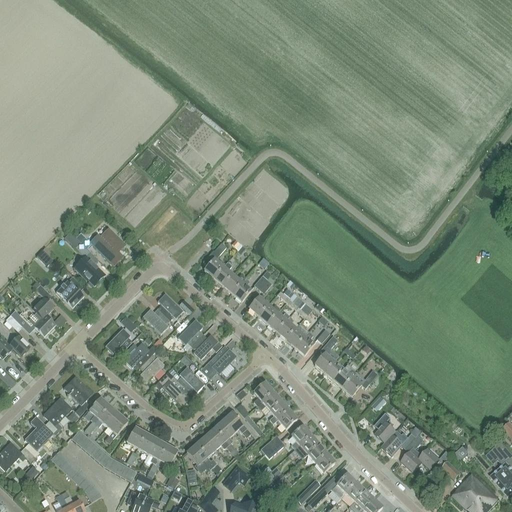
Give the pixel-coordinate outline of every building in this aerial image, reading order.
[(80,235),(76,240),(81,245),(87,251),(91,246),(114,269),(124,259),(119,254),(126,247),(110,232),(102,240),(100,239),(98,236),(90,245),(80,235)] [(220,233),(215,238),(220,243),(225,237),(220,233)] [(84,260),(74,270),(79,274),(86,282),(87,281),(94,288),(105,278),(94,267),(98,263),(90,255),(90,254),(87,251),(81,245),(75,251),(84,260)] [(218,259),(226,250),(221,245),(220,246),(214,253),(213,252),(203,264),(208,268),(204,273),(213,281),(228,264),(227,264),(226,266),(218,259)] [(42,253),(36,259),(46,269),(52,263),(42,253)] [(262,270),(267,264),(261,259),(256,265),(262,270)] [(232,277),(228,273),(232,268),(228,264),(213,281),(222,289),(232,277)] [(267,282),(271,277),(266,273),(254,288),(258,292),(267,282)] [(231,297),(245,280),(241,276),(237,281),(232,277),(222,289),(231,297)] [(57,295),(63,300),(72,310),(84,298),(79,294),(84,290),(72,279),(68,284),(57,295)] [(251,293),(246,289),(249,285),(245,281),(246,281),(245,280),(231,297),(240,305),(251,293)] [(271,286),(267,282),(258,292),(263,296),(271,286)] [(44,300),(33,311),(36,315),(42,321),(46,317),(54,309),(47,303),(52,298),(40,287),(36,291),(44,300)] [(287,292),(283,296),(288,300),(289,301),(293,297),(287,292)] [(286,304),(289,301),(288,300),(283,296),(280,293),(277,297),(286,304)] [(175,321),(182,313),(165,296),(157,304),(162,308),(159,312),(163,316),(169,323),(173,319),(175,321)] [(303,303),(302,303),(294,296),(293,297),(289,301),(286,304),(295,312),(303,303)] [(267,302),(264,304),(259,299),(248,311),(258,319),(270,305),(267,302)] [(307,317),(308,317),(310,315),(312,312),(303,303),(295,312),(304,320),(307,317)] [(277,315),(268,308),(271,305),(270,305),(258,319),(267,327),(277,315)] [(150,311),(142,319),(160,337),(168,329),(166,327),(169,323),(163,316),(159,320),(150,311)] [(21,316),(20,317),(15,313),(11,317),(22,329),(29,336),(35,330),(44,339),(56,327),(46,317),(42,321),(36,315),(33,318),(32,316),(29,319),(30,321),(28,323),(21,316)] [(285,315),(282,319),(277,315),(267,327),(276,335),(290,319),(285,315)] [(17,334),(22,329),(11,317),(6,322),(7,323),(4,326),(9,331),(12,328),(17,334)] [(131,323),(126,319),(121,324),(125,329),(131,323)] [(285,324),(276,335),(285,343),(294,332),(295,331),(290,326),(293,323),(289,320),(290,319),(285,324)] [(191,348),(202,337),(198,334),(202,329),(195,322),(177,340),(185,347),(188,345),(191,348)] [(294,332),(285,343),(294,351),(308,334),(299,327),(299,326),(298,327),(295,331),(294,332)] [(121,355),(132,344),(128,340),(130,338),(123,331),(105,349),(113,356),(118,351),(121,355)] [(325,332),(316,341),(321,346),(330,336),(325,332)] [(332,355),(345,342),(335,332),(322,346),(332,355)] [(314,346),(309,343),(313,338),(308,334),(294,351),(303,358),(314,346)] [(222,348),(217,344),(210,337),(205,341),(202,337),(191,348),(195,352),(192,355),(200,362),(211,351),(216,355),(222,348)] [(20,359),(30,349),(18,338),(9,347),(12,351),(20,359)] [(12,351),(9,347),(1,339),(0,339),(0,358),(2,361),(12,351)] [(170,340),(163,347),(167,351),(174,343),(170,340)] [(154,346),(157,350),(162,345),(158,341),(154,346)] [(130,357),(124,363),(132,370),(136,365),(140,369),(143,366),(152,356),(153,357),(157,352),(153,348),(149,352),(142,345),(137,350),(135,348),(136,348),(133,346),(126,353),(130,357)] [(351,353),(350,353),(346,349),(343,352),(352,361),(355,357),(351,353)] [(219,377),(236,359),(228,351),(224,356),(220,352),(210,363),(200,372),(209,382),(217,375),(219,377)] [(147,370),(139,378),(147,385),(164,367),(157,360),(156,360),(153,357),(152,356),(143,366),(147,370)] [(324,375),(334,364),(324,356),(314,368),(324,375)] [(184,358),(180,362),(187,369),(191,365),(184,358)] [(333,383),(343,372),(334,364),(324,375),(333,383)] [(204,387),(186,369),(183,366),(176,372),(180,376),(179,377),(181,379),(177,383),(188,394),(192,390),(197,395),(204,387)] [(343,372),(333,383),(342,391),(356,375),(351,371),(347,367),(343,372)] [(369,386),(378,377),(373,372),(364,382),(369,386)] [(158,384),(155,388),(159,392),(163,388),(169,382),(171,385),(164,392),(182,410),(189,402),(184,397),(188,394),(177,383),(177,382),(173,379),(172,377),(168,374),(158,384)] [(356,375),(342,391),(351,399),(361,388),(364,392),(369,386),(364,382),(361,379),(356,375)] [(75,379),(64,390),(81,407),(74,414),(79,419),(87,411),(82,407),(87,402),(84,399),(90,393),(75,379)] [(257,408),(272,394),(264,384),(253,394),(258,400),(253,404),(257,408)] [(269,413),(281,403),(272,394),(257,408),(260,412),(265,408),(269,413)] [(372,408),(378,413),(386,404),(380,399),(372,408)] [(58,426),(72,411),(60,400),(43,417),(49,423),(45,428),(53,436),(55,438),(63,430),(58,426)] [(97,421),(109,408),(100,400),(88,413),(97,421)] [(272,426),(289,412),(281,403),(269,413),(273,418),(269,422),(272,426)] [(244,420),(247,417),(249,415),(240,406),(235,410),(244,420)] [(107,430),(119,416),(109,408),(97,421),(94,425),(97,427),(99,429),(102,425),(107,430)] [(285,432),(297,422),(289,412),(272,426),(273,427),(277,423),(285,432)] [(73,425),(78,420),(73,414),(67,420),(73,425)] [(243,428),(232,415),(222,423),(234,436),(239,432),(246,440),(250,436),(243,428)] [(116,438),(128,424),(119,416),(107,430),(111,434),(104,441),(109,446),(116,438)] [(385,446),(393,438),(396,434),(386,425),(391,420),(387,416),(376,428),(380,431),(374,437),(384,446),(385,446)] [(247,417),(244,420),(252,429),(256,426),(247,417)] [(29,445),(24,450),(35,460),(30,465),(35,470),(42,463),(37,458),(39,456),(36,453),(53,436),(45,428),(36,419),(30,425),(36,430),(25,442),(29,445)] [(97,427),(94,425),(92,423),(88,428),(93,432),(97,427)] [(229,440),(234,436),(222,423),(213,431),(229,448),(231,446),(233,444),(229,440)] [(511,428),(511,427),(509,424),(502,431),(511,440),(511,428)] [(259,438),(263,435),(256,426),(252,429),(259,438)] [(89,437),(93,432),(88,428),(84,432),(89,437)] [(295,452),(311,438),(303,428),(291,439),(295,443),(291,447),(295,452)] [(135,429),(126,445),(127,445),(137,451),(145,435),(135,429)] [(235,451),(231,446),(229,448),(213,431),(204,439),(216,452),(220,448),(224,452),(226,450),(230,455),(235,451)] [(76,445),(84,437),(79,433),(72,441),(76,445)] [(145,435),(137,451),(142,454),(147,457),(156,441),(145,435)] [(384,446),(381,449),(392,459),(402,448),(405,451),(415,439),(412,436),(402,446),(397,441),(393,438),(385,446),(384,446)] [(81,449),(88,441),(84,437),(76,445),(81,449)] [(419,461),(422,457),(415,452),(423,443),(417,437),(415,439),(405,451),(409,455),(401,464),(413,474),(422,465),(422,464),(419,461)] [(265,456),(280,443),(276,438),(260,452),(265,456)] [(307,457),(319,447),(311,438),(295,452),(294,453),(302,462),(307,457)] [(207,460),(216,452),(204,439),(195,447),(207,460)] [(86,453),(93,445),(88,441),(81,449),(86,453)] [(158,463),(166,447),(156,441),(147,457),(153,460),(150,464),(153,466),(150,471),(155,474),(158,468),(156,467),(158,463)] [(269,461),(285,448),(280,443),(265,456),(269,461)] [(489,479),(508,500),(511,495),(511,470),(511,469),(511,456),(501,444),(485,458),(493,467),(497,463),(502,468),(489,479)] [(35,460),(24,450),(20,454),(10,445),(0,455),(0,468),(5,474),(19,459),(23,463),(25,461),(30,465),(35,460)] [(90,457),(98,449),(93,445),(86,453),(90,457)] [(168,468),(177,453),(166,447),(158,463),(156,467),(158,468),(161,469),(163,465),(168,468)] [(207,460),(195,447),(186,455),(197,467),(195,469),(201,475),(205,471),(208,474),(212,470),(217,466),(212,461),(210,463),(207,460)] [(315,466),(327,456),(319,447),(307,457),(315,466)] [(95,462),(102,453),(98,449),(90,457),(95,462)] [(463,450),(455,456),(460,462),(467,455),(463,450)] [(234,460),(237,457),(239,455),(235,451),(230,455),(234,460)] [(444,456),(442,459),(440,462),(428,451),(422,457),(419,461),(422,464),(422,465),(430,473),(439,463),(443,466),(449,460),(444,456)] [(55,466),(64,457),(59,453),(51,462),(55,466)] [(99,466),(107,457),(102,453),(95,462),(99,466)] [(137,458),(135,455),(132,454),(129,459),(135,463),(137,458)] [(323,475),(335,465),(327,456),(315,466),(323,475)] [(60,470),(68,462),(64,457),(55,466),(60,470)] [(105,470),(109,459),(107,457),(99,466),(104,470),(105,470)] [(109,473),(115,462),(109,459),(105,470),(109,473)] [(131,468),(135,463),(129,459),(126,465),(131,468)] [(64,475),(73,466),(68,462),(60,470),(64,475)] [(115,476),(120,465),(115,462),(109,473),(115,476)] [(453,481),(459,475),(448,464),(441,470),(453,481)] [(120,479),(125,468),(120,465),(115,476),(120,479)] [(69,479),(77,470),(73,466),(64,475),(69,479)] [(221,471),(217,466),(212,470),(216,475),(221,471)] [(126,482),(131,472),(125,468),(120,479),(126,482)] [(237,468),(222,486),(231,493),(239,484),(244,488),(251,479),(237,468)] [(270,486),(277,480),(275,476),(279,473),(276,469),(269,475),(269,476),(265,479),(270,486)] [(31,483),(38,474),(33,470),(25,479),(31,483)] [(73,483),(81,475),(77,470),(69,479),(73,483)] [(152,479),(155,474),(150,471),(147,476),(152,479)] [(131,485),(137,475),(131,472),(126,482),(131,485)] [(193,473),(187,474),(188,483),(189,486),(196,485),(193,473)] [(137,488),(144,477),(138,474),(132,486),(137,488)] [(78,487),(86,479),(81,475),(73,483),(78,487)] [(344,496),(355,484),(346,476),(338,484),(331,492),(341,501),(345,497),(344,496)] [(465,511),(489,511),(499,502),(471,476),(456,492),(457,493),(452,499),(465,511)] [(292,487),(283,478),(276,486),(284,494),(292,487)] [(82,492),(90,483),(86,479),(78,487),(82,492)] [(166,487),(174,491),(178,483),(170,479),(166,487)] [(300,506),(310,496),(320,487),(315,482),(306,492),(295,502),(300,506)] [(85,495),(95,488),(90,483),(82,492),(85,495)] [(353,504),(364,493),(355,484),(344,496),(345,497),(353,504)] [(89,501),(98,493),(95,488),(85,495),(89,501)] [(312,511),(328,495),(323,490),(306,506),(307,507),(305,509),(307,511),(309,511),(311,510),(312,511)] [(91,505),(101,499),(98,493),(89,501),(91,505)] [(362,511),(373,501),(364,493),(353,504),(361,511),(362,511)] [(132,495),(127,507),(133,509),(131,511),(141,511),(146,500),(132,495)] [(68,509),(64,502),(61,497),(56,500),(58,504),(53,507),(55,511),(69,511),(68,509)] [(168,500),(163,497),(160,503),(165,506),(168,500)] [(69,500),(64,502),(68,509),(69,511),(83,511),(79,503),(73,506),(70,500),(69,500)] [(157,511),(159,506),(146,500),(141,511),(150,511),(152,508),(157,511)] [(198,507),(203,511),(215,511),(203,500),(198,507)] [(188,511),(191,507),(192,504),(187,501),(181,511),(178,511),(175,510),(173,511),(188,511)] [(379,511),(382,510),(373,501),(362,511),(379,511)]
